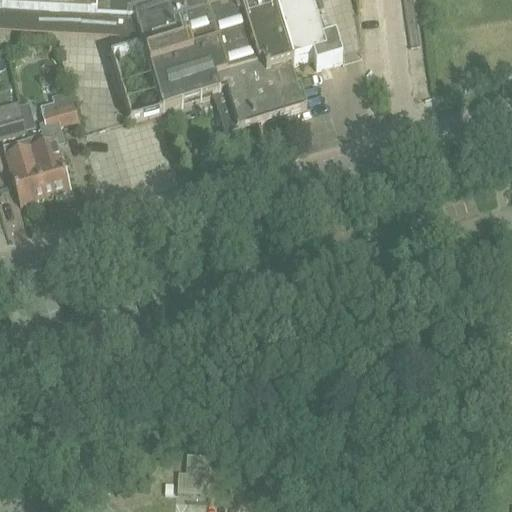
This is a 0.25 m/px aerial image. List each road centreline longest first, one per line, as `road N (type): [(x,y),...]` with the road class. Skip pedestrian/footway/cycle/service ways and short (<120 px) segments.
road 1 (secondary): [(20,259),(511,112)]
road 2 (residential): [(95,511),(20,259)]
